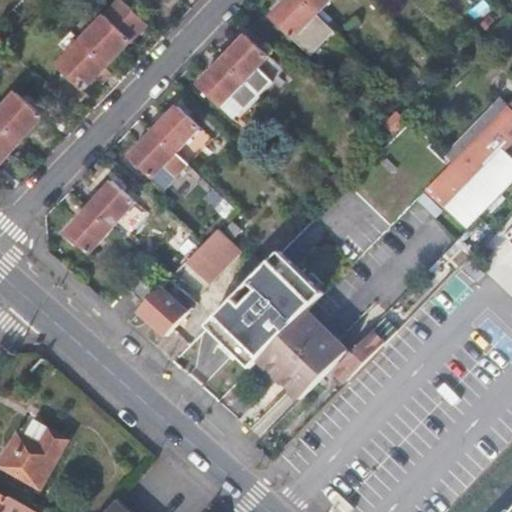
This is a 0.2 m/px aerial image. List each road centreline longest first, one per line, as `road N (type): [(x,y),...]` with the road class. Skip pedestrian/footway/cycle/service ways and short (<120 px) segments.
road 1 (residential): [(0,236),(232,0)]
road 2 (secondary): [(25,294),(272,511)]
